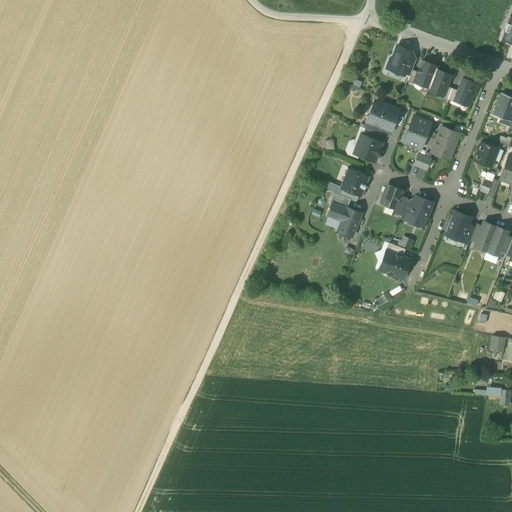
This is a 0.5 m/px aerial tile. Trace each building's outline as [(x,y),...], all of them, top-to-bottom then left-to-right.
[(511,16),(510,16),(501,40),(511,44),(511,16)] [(410,51),(397,46),(393,58),(392,58),(390,58),(388,63),(389,65),(390,66),(388,69),(402,75),(403,73),(404,73),(410,57),(411,54),(410,51)] [(410,57),(404,73),(409,76),(412,70),(416,59),(410,57)] [(437,66),(422,60),(417,72),(413,82),(414,82),(428,87),(428,88),(436,69),(437,66)] [(436,69),(428,88),(428,87),(427,90),(442,96),(446,86),(451,75),(436,69)] [(409,76),(407,81),(413,84),(414,82),(413,82),(417,72),(412,70),(409,76)] [(477,83),(462,78),(457,90),(453,100),(454,101),(468,106),(477,83)] [(452,88),(446,86),(442,96),(442,98),(447,100),(452,88)] [(452,88),(447,100),(453,102),(454,101),(453,100),(457,90),(452,88)] [(511,96),(501,92),(493,115),(510,121),(511,114),(511,96)] [(398,110),(375,101),(369,116),(369,117),(382,122),(382,123),(392,126),(398,110)] [(382,122),(369,117),(369,116),(367,116),(363,128),(378,133),(382,123),(382,122)] [(430,122),(413,116),(403,142),(420,148),(430,122)] [(458,133),(441,126),(436,139),(453,146),(458,133)] [(378,133),(364,128),(362,135),(371,138),(379,141),(381,135),(378,133)] [(362,135),(361,134),(354,153),(360,156),(359,156),(361,159),(364,160),(366,159),(367,158),(374,161),(377,155),(378,155),(378,154),(377,154),(379,149),(380,150),(380,149),(379,149),(382,142),(379,141),(362,135)] [(499,141),(508,144),(510,138),(502,135),(499,141)] [(453,146),(436,139),(431,152),(448,159),(453,146)] [(497,148),(481,142),(474,160),(483,164),(485,166),(489,168),(492,166),(494,162),(493,160),(497,148)] [(418,154),(414,165),(419,167),(424,156),(418,154)] [(511,154),(509,154),(500,179),(510,183),(511,181),(511,154)] [(360,172),(356,170),(354,171),(347,169),(340,188),(342,189),(359,195),(361,196),(364,189),(366,184),(368,177),(361,174),(360,172)] [(492,182),(484,179),(480,190),(487,193),(492,182)] [(336,187),(327,184),(325,188),(334,192),(336,187)] [(402,190),(388,185),(383,197),(381,198),(380,202),(381,204),(385,206),(387,205),(394,208),(395,208),(399,195),(400,195),(402,190)] [(359,195),(342,189),(340,195),(350,199),(356,201),(359,195)] [(340,195),(333,193),(329,203),(332,204),(332,203),(346,208),(350,199),(340,195)] [(399,195),(395,208),(394,208),(392,211),(401,214),(406,201),(407,198),(400,195),(399,195)] [(416,196),(413,204),(407,220),(416,224),(418,219),(420,218),(423,219),(425,218),(432,202),(416,196)] [(406,201),(401,214),(400,217),(407,220),(413,204),(406,201)] [(346,208),(332,203),(332,204),(327,215),(341,220),(337,231),(352,236),(361,213),(360,213),(360,214),(346,208)] [(471,217),(455,211),(446,235),(461,241),(468,224),(471,217)] [(475,242),(474,246),(486,251),(496,227),(483,222),(482,226),(475,242)] [(482,226),(476,223),(474,227),(470,240),(475,242),(482,226)] [(468,224),(461,241),(468,244),(470,240),(474,227),(468,224)] [(496,227),(486,251),(499,255),(500,252),(506,235),(508,231),(496,227)] [(398,244),(411,249),(414,240),(402,235),(398,244)] [(511,237),(506,235),(500,252),(506,254),(511,239),(511,237)] [(405,249),(388,243),(385,251),(386,251),(402,257),(405,249)] [(402,257),(386,251),(379,269),(387,272),(389,277),(393,275),(402,278),(409,260),(402,257)] [(504,338),(492,336),(490,350),(502,352),(504,338)]
